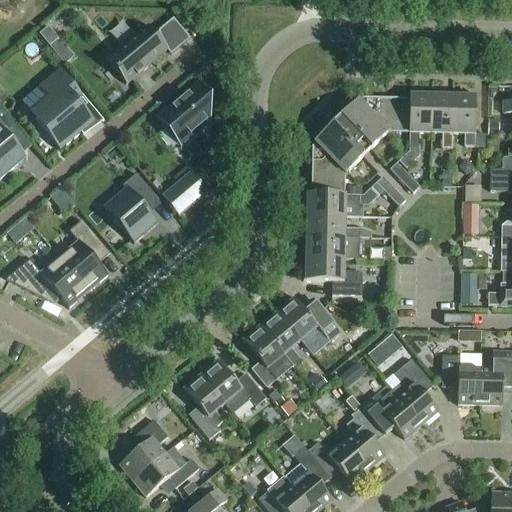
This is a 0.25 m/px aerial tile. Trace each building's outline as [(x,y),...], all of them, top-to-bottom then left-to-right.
[(155,36),(148,28),(106,62),(127,87),(167,53),(171,57),(190,41),(173,21),(155,36)] [(47,29),(38,37),(48,49),(57,41),(47,29)] [(50,103),(34,116),(62,150),(58,153),(59,154),(88,130),(80,121),(92,111),(59,72),(37,90),(38,92),(39,91),(50,103)] [(210,126),(211,100),(198,85),(155,121),(164,131),(169,126),(185,145),(209,125),(210,126)] [(431,99),(408,98),(408,102),(409,102),(408,136),(408,151),(408,154),(397,164),(405,172),(418,159),(418,151),(419,136),(430,136),(431,99)] [(452,137),(452,99),(431,99),(430,136),(441,136),(441,152),(451,152),(451,137),(452,137)] [(452,99),(452,137),(463,137),(463,149),(474,150),(475,100),(452,99)] [(344,177),(365,157),(387,135),(408,136),(409,102),(408,102),(361,101),(358,105),(356,103),(334,125),(313,145),(315,146),(311,150),(310,197),(344,198),(344,177)] [(502,116),(511,116),(511,104),(502,104),(502,116)] [(10,124),(2,131),(9,140),(18,133),(10,124)] [(487,127),(487,137),(497,137),(497,127),(487,127)] [(0,181),(21,164),(0,138),(0,181)] [(511,152),(507,152),(507,160),(501,160),(501,172),(511,172),(511,152)] [(466,163),(458,170),(465,177),(473,170),(466,163)] [(412,196),(419,190),(396,166),(390,173),(412,196)] [(511,172),(501,172),(489,172),(489,194),(511,194),(511,172)] [(180,184),(161,200),(178,220),(197,204),(208,194),(191,174),(180,184)] [(441,174),(441,189),(451,189),(451,174),(441,174)] [(157,226),(149,216),(160,206),(136,177),(122,189),(124,192),(102,210),(133,246),(157,226)] [(361,198),(359,198),(348,198),(344,198),(310,197),(306,196),(306,219),(343,220),(343,219),(362,219),(362,208),(368,208),(383,194),(398,210),(405,203),(382,180),(363,198),(361,198)] [(55,198),(69,216),(80,207),(66,189),(55,198)] [(348,190),(348,198),(359,198),(361,198),(361,190),(348,190)] [(467,204),(467,236),(483,236),(484,204),(467,204)] [(30,218),(12,234),(21,244),(39,229),(30,218)] [(363,232),(358,232),(343,231),(343,220),(306,219),(306,240),(358,241),(358,240),(370,240),(370,235),(363,232)] [(58,260),(88,296),(108,279),(95,263),(94,258),(103,251),(81,225),(69,235),(77,245),(58,260)] [(511,228),(500,228),(500,241),(511,240),(511,228)] [(358,241),(306,240),(305,262),(343,263),(358,263),(358,241)] [(511,240),(500,241),(500,263),(511,262),(511,240)] [(382,251),(382,263),(391,263),(391,262),(391,254),(391,251),(382,251)] [(68,313),(88,296),(58,260),(39,276),(29,264),(6,283),(46,304),(54,297),(68,313)] [(361,300),(361,285),(357,285),(357,275),(342,275),(343,263),(305,262),(305,284),(331,285),(331,299),(361,300)] [(487,296),(487,309),(511,308),(511,274),(502,275),(501,287),(499,287),(499,296),(487,296)] [(461,296),(461,306),(473,306),(473,296),(461,296)] [(318,348),(326,342),(328,345),(340,336),(321,313),(310,322),(293,301),(276,315),(299,344),(309,337),(318,348)] [(387,315),(379,311),(374,321),(382,325),(387,315)] [(293,370),(301,363),(291,351),(299,344),(276,315),(259,329),(283,358),(293,370)] [(250,372),(266,392),(293,370),(283,358),(259,329),(242,343),(259,365),(250,372)] [(457,334),(457,344),(480,345),(480,334),(457,334)] [(369,356),(379,368),(385,363),(375,351),(369,356)] [(479,409),(480,371),(480,356),(460,356),(460,360),(441,359),(441,385),(457,386),(456,408),(479,409)] [(479,409),(501,409),(501,387),(511,386),(511,356),(492,356),(491,371),(480,371),(479,409)] [(392,378),(404,393),(396,400),(420,429),(437,414),(423,397),(432,389),(410,363),(392,378)] [(254,410),(265,401),(245,377),(235,385),(217,364),(200,378),(224,407),(233,399),(241,409),(248,403),(254,410)] [(346,373),(337,381),(345,391),(354,383),(346,373)] [(224,407),(200,378),(183,392),(198,411),(189,419),(209,443),(219,436),(215,431),(223,424),(215,415),(224,407)] [(321,378),(310,387),(316,395),(327,386),(321,378)] [(282,401),(276,393),(268,399),(275,407),(282,401)] [(420,429),(396,400),(387,407),(378,396),(360,411),(379,434),(389,426),(403,443),(420,429)] [(345,405),(353,415),(360,409),(351,399),(345,405)] [(289,403),(280,411),(287,419),(297,412),(289,403)] [(379,434),(360,411),(350,419),(353,422),(345,428),(352,437),(343,444),(367,473),(384,459),(370,442),(379,434)] [(167,441),(153,424),(132,441),(139,451),(118,468),(131,484),(164,457),(157,449),(167,441)] [(343,444),(326,459),(317,447),(308,455),(330,482),(339,474),(350,487),(367,473),(343,444)] [(320,511),(331,503),(320,490),(329,482),(319,470),(303,450),(292,459),(299,467),(283,481),(290,489),(309,511),(320,511)] [(145,501),(166,483),(174,492),(198,472),(190,463),(184,467),(171,451),(164,457),(131,484),(145,501)] [(192,485),(183,493),(188,499),(197,491),(192,485)] [(247,485),(241,490),(249,500),(255,495),(247,485)] [(274,489),(266,495),(257,503),(264,511),(309,511),(290,489),(280,497),(274,489)] [(222,511),(220,509),(226,504),(216,493),(192,511),(222,511)] [(489,511),(476,511),(477,511),(474,511),(511,511),(511,496),(501,496),(501,499),(490,498),(489,511)]
